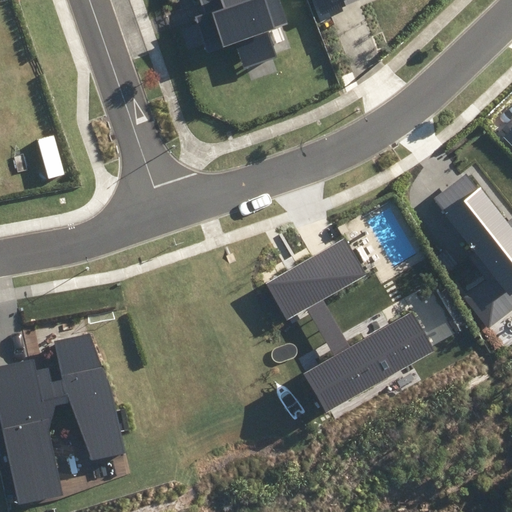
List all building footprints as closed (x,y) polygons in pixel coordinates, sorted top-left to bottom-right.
[(202,0),(207,14),(198,17),(208,49),(288,23),(279,0),(202,0)] [(315,0),(322,14),(358,0),(315,0)] [(488,322),(511,303),(511,211),(507,215),(481,181),(479,182),(468,168),(434,194),(492,270),(464,290),(488,322)] [(325,406),(435,342),(413,304),(366,332),(363,327),(349,335),(325,293),(366,269),(344,233),(268,277),(289,313),(306,303),(334,350),(303,368),(325,406)] [(217,343),(212,294),(189,296),(194,346),(217,343)] [(0,365),(0,410),(20,504),(66,494),(51,429),(57,405),(71,402),(93,460),(128,452),(114,390),(92,333),(55,340),(63,379),(53,381),(50,367),(38,369),(35,358),(0,365)]
